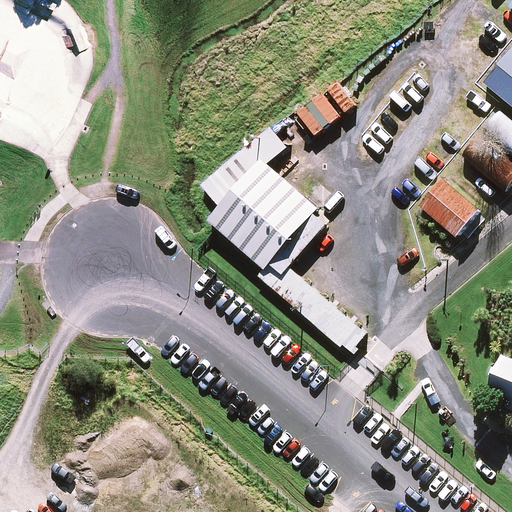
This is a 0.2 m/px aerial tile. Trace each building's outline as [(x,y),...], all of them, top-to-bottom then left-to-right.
[(503,61),(452,20),(433,43),(484,84),(503,61)] [(511,51),(483,86),(511,109),(511,51)] [(340,81),(329,90),(349,115),(360,106),(340,81)] [(325,93),(314,101),(333,126),(344,119),(325,93)] [(328,129),(311,106),(301,113),(318,137),(328,129)] [(484,135),(511,157),(511,124),(500,115),(484,135)] [(462,159),(505,194),(511,185),(511,166),(478,139),(462,159)] [(332,209),(268,151),(216,208),(280,266),(332,209)] [(418,209),(456,241),(480,213),(442,181),(418,209)] [(373,329),(295,259),(271,286),(348,356),(373,329)] [(511,362),(500,358),(485,406),(511,415),(511,362)]
